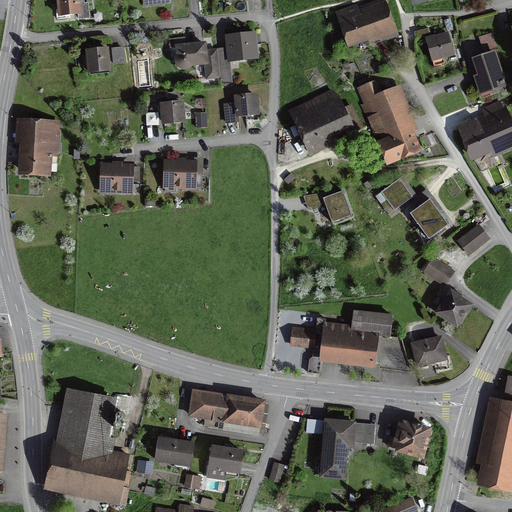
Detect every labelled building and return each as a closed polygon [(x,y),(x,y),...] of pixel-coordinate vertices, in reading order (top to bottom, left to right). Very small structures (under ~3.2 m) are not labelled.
[(83,5),(82,0),(57,0),(58,10),(55,10),(56,20),(66,19),(66,16),(78,14),(78,19),(88,18),(86,5),(83,5)] [(337,13),(348,44),(394,27),(383,0),(381,0),(357,9),(356,6),(337,13)] [(228,61),(256,58),(253,34),(226,37),(227,49),(217,50),(220,81),(231,82),(228,61)] [(478,38),(483,52),(496,48),(491,34),(478,38)] [(452,54),(447,35),(434,39),(434,38),(426,40),(432,60),(452,54)] [(185,47),(184,39),(169,40),(170,49),(176,48),(177,56),(176,61),(177,65),(180,68),(184,69),(188,68),(191,65),(205,63),(206,80),(218,79),(216,50),(207,51),(207,53),(204,53),(204,45),(185,47)] [(123,64),(121,48),(112,49),(113,65),(123,64)] [(106,50),(86,52),(87,56),(83,56),(84,67),(88,66),(89,72),(108,70),(106,50)] [(474,60),(480,77),(475,79),(479,91),(476,92),(479,100),(491,96),(488,89),(503,84),(493,54),(474,60)] [(391,161),(416,150),(391,90),(380,94),(374,81),(371,83),(369,78),(357,82),(382,143),(384,143),(391,161)] [(290,112),(309,151),(361,127),(351,106),(344,109),(338,98),(331,92),(314,100),(315,101),(290,112)] [(236,105),(224,106),(226,123),(238,122),(237,115),(257,113),(255,96),(236,98),(236,105)] [(161,106),(163,123),(183,121),(181,104),(161,106)] [(471,157),(511,138),(511,129),(510,125),(511,124),(511,113),(506,116),(503,108),(468,124),(470,126),(460,131),(471,157)] [(58,125),(26,123),(22,173),(48,175),(49,157),(56,157),(58,125)] [(194,159),(194,164),(166,163),(165,183),(175,184),(175,188),(193,189),(193,178),(201,178),(202,159),(194,159)] [(138,182),(139,168),(102,167),(102,188),(111,188),(111,193),(127,193),(127,182),(138,182)] [(413,199),(399,182),(377,199),(391,216),(413,199)] [(351,216),(343,193),(305,197),(309,208),(323,203),(331,221),(351,216)] [(429,200),(428,200),(423,194),(413,201),(418,208),(409,214),(428,240),(447,225),(429,200)] [(478,227),(458,242),(467,254),(487,239),(478,227)] [(432,259),(424,272),(443,285),(452,272),(432,259)] [(437,313),(456,326),(470,306),(451,293),(437,313)] [(307,373),(318,375),(320,357),(373,363),(376,335),(389,336),(391,316),(354,312),(352,327),(346,326),(346,328),(324,325),(325,319),(317,318),(315,330),(293,328),(291,346),(313,348),(312,358),(310,358),(309,360),(307,373)] [(417,366),(445,359),(440,339),(412,345),(417,366)] [(511,379),(509,378),(504,403),(500,402),(483,484),(511,490),(511,379)] [(257,434),(262,404),(262,403),(193,392),(190,416),(220,420),(218,428),(257,434)] [(104,450),(114,401),(73,393),(63,442),(56,440),(52,460),(48,480),(117,494),(115,503),(124,505),(127,488),(128,473),(123,472),(126,455),(104,450)] [(343,478),(346,450),(346,446),(351,446),(351,443),(373,445),(375,428),(353,426),(353,424),(325,421),(322,466),(321,476),(343,478)] [(428,430),(404,424),(404,425),(399,424),(393,448),(398,449),(398,450),(421,456),(428,430)] [(189,465),(192,444),(159,439),(155,460),(189,465)] [(225,475),(237,477),(241,452),(232,450),(232,447),(225,446),(225,449),(212,447),(207,477),(224,480),(225,475)] [(151,464),(139,463),(138,472),(150,474),(151,464)] [(278,483),(283,466),(273,463),(269,480),(278,483)] [(424,475),(426,468),(420,466),(418,467),(417,473),(424,475)] [(200,478),(187,475),(185,487),(198,489),(200,478)] [(329,511),(328,511),(327,511),(319,511),(318,511),(317,511),(416,511),(411,500),(381,511),(329,511)]
